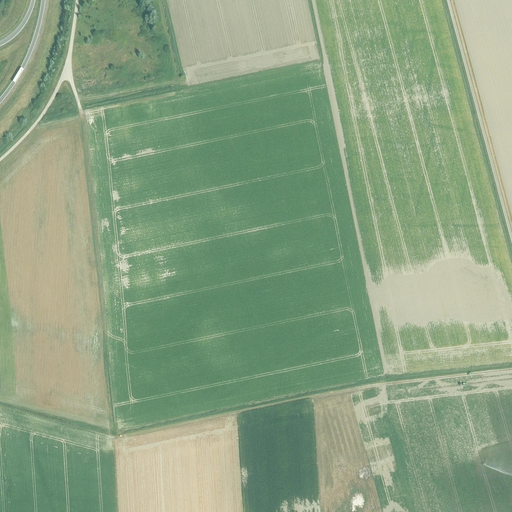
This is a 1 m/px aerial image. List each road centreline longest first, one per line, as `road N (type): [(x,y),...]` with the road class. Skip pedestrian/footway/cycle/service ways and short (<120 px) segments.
road 1 (unclassified): [(511,238),(448,0)]
road 2 (unclassified): [(0,162),(33,129),(67,73),(75,0)]
